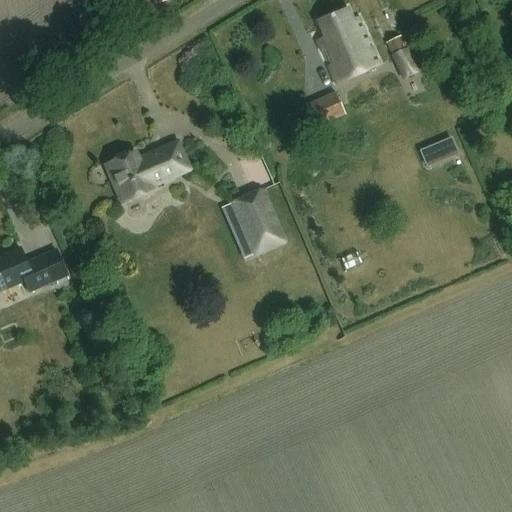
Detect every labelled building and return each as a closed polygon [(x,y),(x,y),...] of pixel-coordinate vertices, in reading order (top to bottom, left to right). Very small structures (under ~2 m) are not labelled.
[(130,0),(134,11),(160,4),(158,0),(130,0)] [(336,86),(378,67),(357,20),(352,23),(347,11),(322,22),(326,28),(321,30),(325,40),(317,44),(336,86)] [(404,82),(417,76),(420,74),(402,39),(391,45),(396,55),(391,58),(404,82)] [(315,130),(345,117),(335,95),(306,108),(315,130)] [(134,155),(106,167),(123,206),(154,193),(152,187),(188,172),(177,146),(138,163),(134,155)] [(289,245),(266,191),(231,207),(254,260),(289,245)] [(20,251),(0,259),(0,294),(24,284),(29,295),(67,278),(56,253),(26,265),(20,251)]
